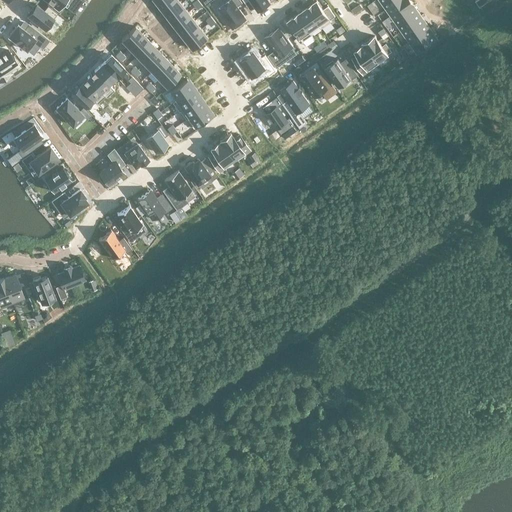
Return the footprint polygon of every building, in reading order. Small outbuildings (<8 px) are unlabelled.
[(48,0),(61,10),(69,0),(48,0)] [(179,0),(167,0),(160,6),(167,14),(182,3),(179,0)] [(228,0),(218,7),(232,28),(246,18),(238,6),(242,2),(240,0),(228,0)] [(243,0),(245,1),(246,0),(251,0),(258,9),(270,1),(269,0),(243,0)] [(317,0),(307,7),(322,28),(331,21),(330,19),(335,16),(328,5),(323,9),(317,0)] [(380,0),(386,9),(398,0),(380,0)] [(410,0),(398,0),(386,9),(394,19),(414,5),(410,0)] [(182,3),(167,14),(173,23),(188,11),(182,3)] [(36,4),(27,15),(31,17),(28,20),(36,27),(39,24),(45,28),(57,13),(48,5),(44,10),(36,4)] [(360,4),(352,10),(355,14),(363,8),(360,4)] [(414,5),(394,19),(401,30),(422,16),(414,5)] [(307,7),(298,14),(312,34),(313,34),(311,32),(320,26),(321,28),(322,28),(307,7)] [(188,11),(173,23),(180,31),(195,20),(188,11)] [(298,14),(288,20),(303,41),(312,34),(298,14)] [(422,16),(401,30),(409,41),(429,27),(422,16)] [(195,20),(180,31),(187,40),(202,28),(195,20)] [(18,23),(8,35),(27,49),(34,40),(43,48),(49,39),(28,23),(24,28),(18,23)] [(135,26),(121,39),(129,47),(143,34),(135,26)] [(279,27),(265,37),(274,50),(267,55),(277,68),(297,53),(279,27)] [(429,27),(409,41),(417,52),(437,38),(429,27)] [(202,28),(187,40),(194,49),(209,37),(202,28)] [(143,34),(129,47),(136,55),(150,42),(143,34)] [(375,35),(365,43),(379,63),(378,61),(388,54),(387,53),(391,51),(386,44),(382,46),(375,35)] [(150,42),(136,55),(144,63),(158,50),(150,42)] [(358,55),(353,58),(363,73),(369,70),(379,63),(365,43),(364,43),(365,44),(355,51),(358,55)] [(0,78),(19,66),(12,54),(11,55),(8,49),(5,51),(4,50),(2,52),(2,53),(0,54),(0,78)] [(254,49),(240,59),(254,79),(266,70),(269,75),(277,70),(265,54),(260,57),(254,49)] [(158,50),(144,63),(151,71),(165,57),(158,50)] [(111,54),(103,62),(117,77),(125,69),(111,54)] [(165,57),(151,71),(159,79),(173,65),(165,57)] [(333,60),(326,65),(327,66),(326,67),(339,86),(350,77),(352,79),(358,75),(348,61),(342,65),(338,58),(333,61),(333,60)] [(103,62),(95,70),(109,84),(117,77),(103,62)] [(173,65),(159,79),(167,87),(181,73),(173,65)] [(292,71),(296,77),(302,72),(299,67),(292,71)] [(313,68),(300,77),(315,97),(322,92),(327,98),(337,91),(325,75),(320,78),(313,68)] [(95,70),(87,77),(101,92),(109,84),(95,70)] [(87,77),(79,85),(93,99),(101,92),(87,77)] [(187,78),(170,90),(176,99),(172,102),(193,88),(187,78)] [(293,80),(280,90),(287,99),(282,103),(283,103),(300,127),(307,122),(299,111),(309,103),(293,80)] [(143,88),(141,85),(138,82),(134,86),(137,89),(139,91),(143,88)] [(79,85),(71,93),(84,107),(87,109),(95,101),(93,99),(79,85)] [(193,88),(172,102),(179,111),(199,97),(193,88)] [(273,90),(259,100),(268,113),(266,114),(268,117),(267,117),(270,122),(271,122),(275,128),(277,127),(285,138),(298,129),(289,117),(286,119),(278,107),(283,103),(282,103),(273,90)] [(67,97),(56,107),(73,125),(83,115),(87,120),(92,115),(87,109),(84,107),(80,111),(67,97)] [(199,97),(179,111),(180,111),(186,119),(205,105),(199,97)] [(205,105),(186,119),(186,120),(187,119),(193,128),(212,115),(205,105)] [(107,114),(103,118),(107,122),(111,118),(107,114)] [(28,127),(17,135),(25,146),(20,149),(25,155),(35,148),(31,142),(42,135),(34,123),(32,125),(31,123),(27,126),(28,127)] [(158,130),(146,138),(156,151),(167,143),(158,130)] [(230,133),(220,140),(233,158),(243,152),(244,153),(250,149),(239,134),(234,138),(230,133)] [(214,152),(208,156),(219,171),(225,167),(224,165),(233,158),(220,140),(220,141),(211,148),(214,152)] [(122,146),(116,150),(123,160),(128,156),(135,166),(140,163),(141,164),(148,159),(149,158),(137,142),(125,150),(122,146)] [(31,152),(21,159),(25,164),(30,161),(38,172),(58,158),(50,146),(34,157),(31,152)] [(113,163),(100,172),(108,184),(110,186),(117,181),(116,179),(125,173),(121,167),(124,165),(125,164),(114,147),(107,154),(113,163)] [(251,159),(248,162),(252,167),(261,161),(255,152),(249,156),(251,159)] [(186,164),(185,165),(197,183),(209,175),(212,180),(218,176),(211,165),(206,169),(198,158),(193,162),(192,160),(191,161),(186,164)] [(63,166),(45,179),(54,191),(72,178),(63,166)] [(164,189),(163,190),(177,209),(187,201),(194,196),(190,190),(191,189),(178,170),(164,179),(169,186),(168,187),(169,188),(165,191),(164,189)] [(64,191),(51,201),(56,208),(62,203),(70,214),(71,215),(79,210),(77,208),(87,201),(84,196),(85,196),(80,188),(68,197),(64,191)] [(150,189),(137,198),(152,219),(164,210),(165,212),(171,207),(164,197),(162,198),(158,201),(150,189)] [(129,204),(117,213),(118,213),(125,223),(123,225),(120,227),(130,241),(139,235),(134,228),(143,223),(142,222),(141,223),(129,205),(130,204),(129,204)] [(139,205),(135,207),(141,215),(144,213),(139,205)] [(111,229),(99,238),(112,258),(124,250),(126,253),(132,249),(123,237),(118,240),(111,229)] [(64,288),(85,279),(79,265),(72,268),(70,266),(64,268),(65,271),(57,274),(61,284),(55,287),(60,299),(67,296),(64,288)] [(3,277),(13,303),(25,298),(15,274),(4,278),(3,277)] [(33,280),(29,282),(33,294),(38,292),(41,302),(55,297),(47,275),(41,278),(40,276),(32,278),(33,280)] [(0,307),(13,303),(3,277),(0,278),(0,307)]
